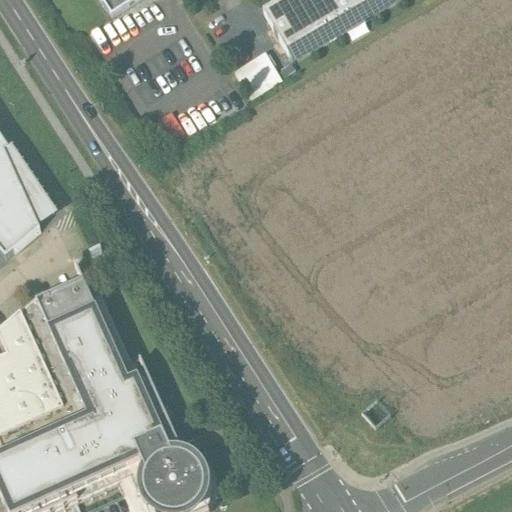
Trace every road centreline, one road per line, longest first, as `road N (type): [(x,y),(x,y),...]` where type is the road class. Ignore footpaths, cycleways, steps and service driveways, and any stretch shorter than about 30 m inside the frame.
road 1 (tertiary): [(8,0),(333,511)]
road 2 (unclassified): [(511,447),(404,511)]
